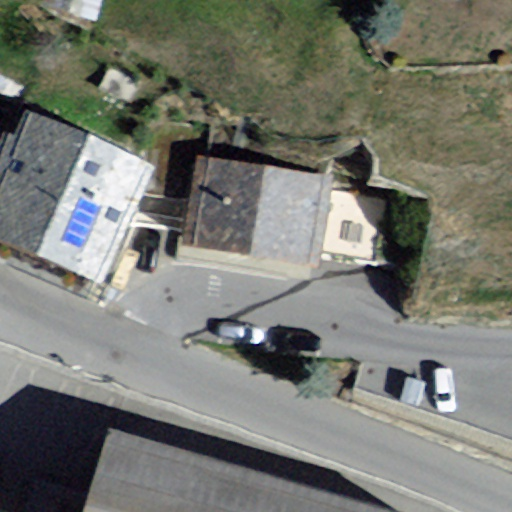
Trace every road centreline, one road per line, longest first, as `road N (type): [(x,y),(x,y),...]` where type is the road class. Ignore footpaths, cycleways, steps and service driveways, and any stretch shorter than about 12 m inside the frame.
road 1 (residential): [(131,362),(148,325),(185,305),(400,340),(511,348)]
road 2 (tertiary): [(131,362),(334,429),(511,502)]
road 3 (unclassified): [(0,282),(82,340),(131,362)]
